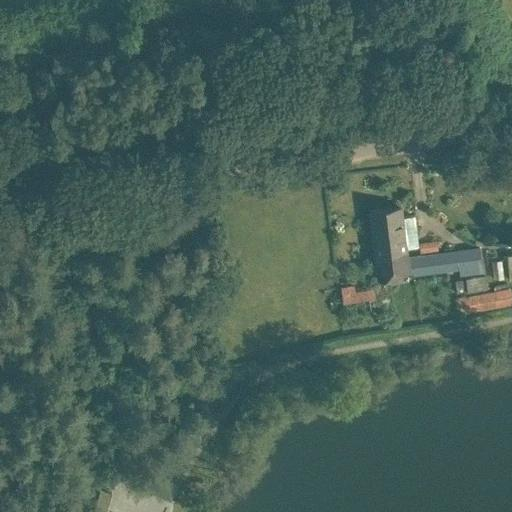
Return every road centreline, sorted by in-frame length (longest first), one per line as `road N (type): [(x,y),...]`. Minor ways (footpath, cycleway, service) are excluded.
road 1 (unclassified): [(0,191),(511,131)]
road 2 (track): [(56,184),(141,511)]
